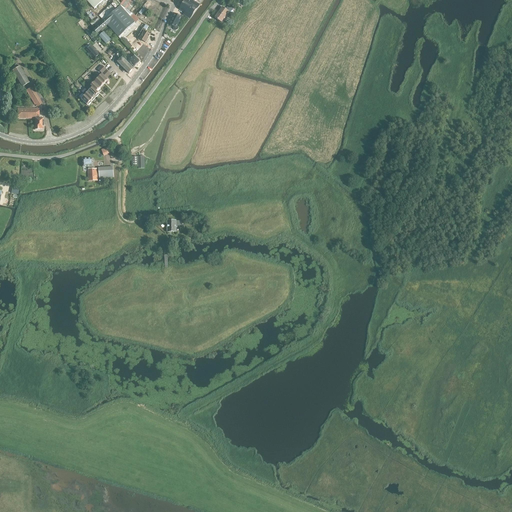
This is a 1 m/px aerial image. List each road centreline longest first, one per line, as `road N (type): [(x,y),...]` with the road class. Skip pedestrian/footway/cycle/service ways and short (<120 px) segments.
road 1 (unclassified): [(0,154),(54,157),(117,135),(207,12),(225,0)]
road 2 (tertiary): [(178,0),(152,55),(93,125),(35,143),(0,134)]
road 3 (track): [(140,220),(166,237),(167,277),(186,288),(188,308),(250,297)]
